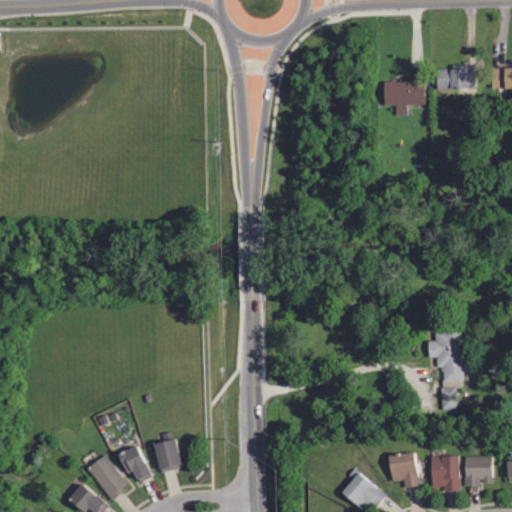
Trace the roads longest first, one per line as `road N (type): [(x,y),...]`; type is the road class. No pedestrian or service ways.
road 1 (secondary): [(228,34),(252,189),(280,42)]
road 2 (secondary): [(257,511),(255,286)]
